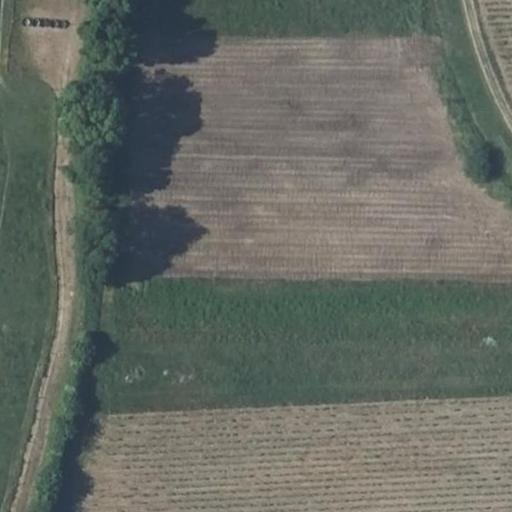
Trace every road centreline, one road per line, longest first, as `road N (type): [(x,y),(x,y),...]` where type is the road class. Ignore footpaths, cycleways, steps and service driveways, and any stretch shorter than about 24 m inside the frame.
road 1 (track): [(60,511),(95,376),(111,99),(137,0)]
road 2 (track): [(511,130),(459,0)]
